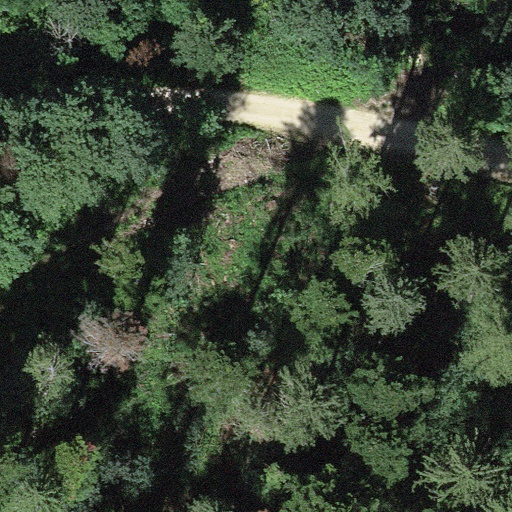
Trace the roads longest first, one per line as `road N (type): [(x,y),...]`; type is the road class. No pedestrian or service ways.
road 1 (track): [(0,317),(321,116),(450,85),(511,80)]
road 2 (track): [(0,113),(206,101),(321,116),(511,158)]
